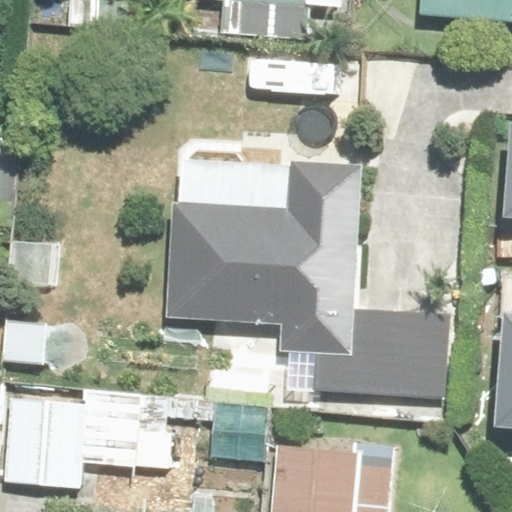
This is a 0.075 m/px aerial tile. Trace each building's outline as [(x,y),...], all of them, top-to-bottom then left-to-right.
[(132,38),(134,0),(173,0),(236,5),(232,50),(309,56),(313,11),(348,14),(348,0),(68,0),(66,33),(132,38)] [(511,0),(436,0),(437,24),(511,24),(511,0)] [(10,153),(0,151),(0,229),(5,230),(10,153)] [(212,326),(209,409),(327,414),(328,399),(455,405),(459,320),(363,316),(371,162),(184,153),(176,324),(212,326)] [(57,330),(13,328),(11,370),(55,372),(57,330)] [(91,397),(91,409),(88,470),(175,474),(176,439),(147,438),(148,400),(91,397)] [(88,470),(91,409),(19,406),(15,490),(87,493),(88,470)] [(268,415),(219,411),(215,462),(265,466),(268,415)] [(394,511),(397,457),(275,451),(272,511),(394,511)]
